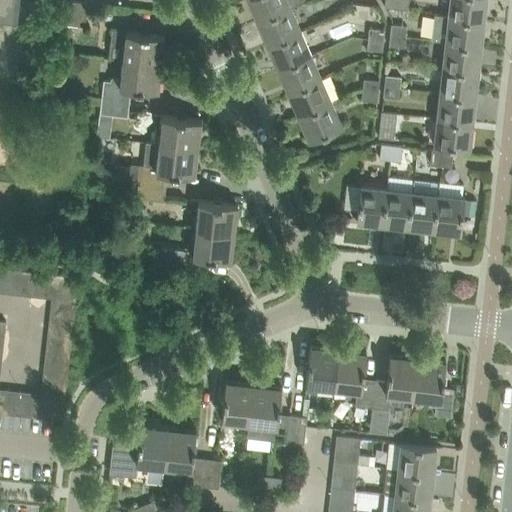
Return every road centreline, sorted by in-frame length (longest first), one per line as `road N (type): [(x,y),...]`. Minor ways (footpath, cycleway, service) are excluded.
road 1 (residential): [(78,511),(100,404),(130,381),(317,305)]
road 2 (residential): [(317,305),(305,253),(188,0)]
road 3 (residential): [(511,327),(317,305)]
